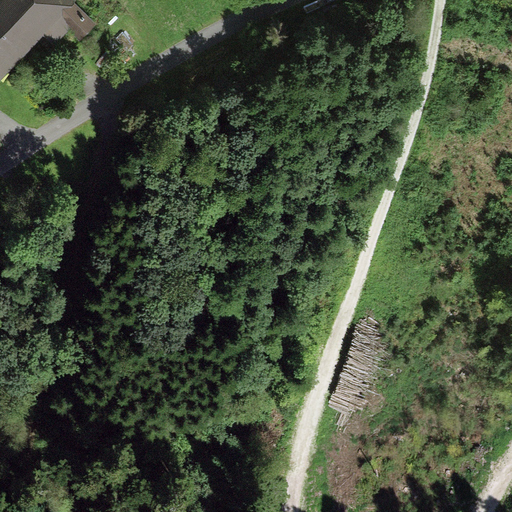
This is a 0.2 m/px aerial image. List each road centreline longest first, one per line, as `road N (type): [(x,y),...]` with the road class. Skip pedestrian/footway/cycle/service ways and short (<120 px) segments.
road 1 (track): [(295,511),(306,414),(401,149),(436,0)]
road 2 (track): [(45,511),(83,391),(109,191),(112,140),(100,114)]
road 3 (residential): [(284,0),(0,173)]
